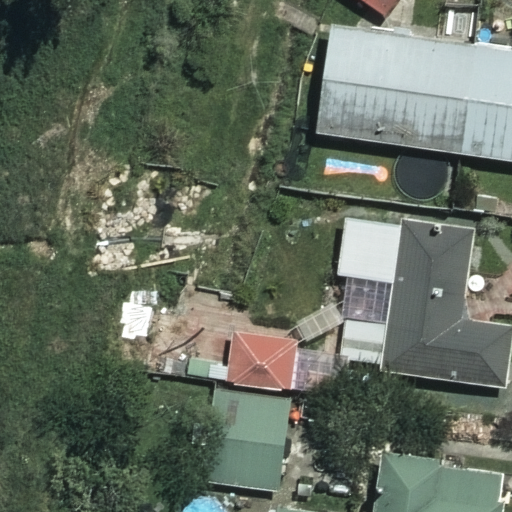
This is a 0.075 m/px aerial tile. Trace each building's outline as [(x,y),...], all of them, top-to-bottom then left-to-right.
[(397,0),(366,0),(388,14),(397,0)] [(511,44),(331,21),(317,129),(511,154),(511,44)] [(471,227),(347,209),(338,268),(368,272),(361,315),(348,313),(342,360),(503,383),(511,323),(511,320),(458,313),(471,227)] [(217,379),(225,323),(157,313),(149,369),(217,379)] [(225,323),(217,379),(287,389),(295,333),(234,324),(225,323)] [(288,398),(214,389),(202,479),(276,488),(288,398)] [(498,511),(505,471),(365,449),(355,509),(282,497),(279,511),(498,511)]
